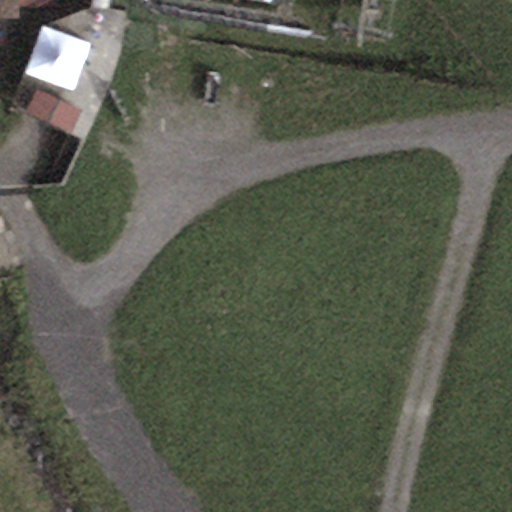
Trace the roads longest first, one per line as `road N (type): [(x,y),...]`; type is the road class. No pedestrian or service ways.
road 1 (track): [(511,125),(282,161),(177,217),(57,309)]
road 2 (residential): [(161,511),(103,430),(57,309),(0,212)]
